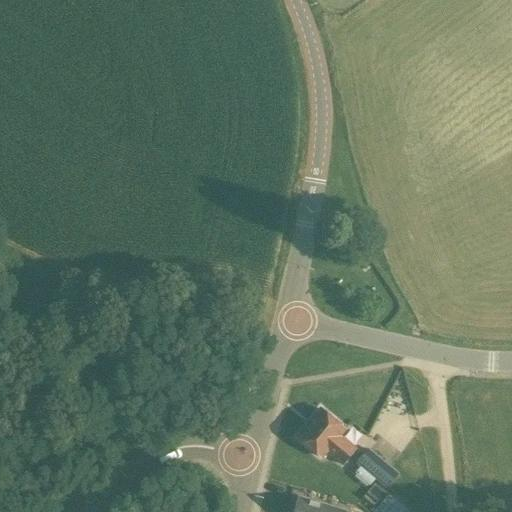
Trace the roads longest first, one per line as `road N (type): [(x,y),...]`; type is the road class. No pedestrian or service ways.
road 1 (unclassified): [(290,321),(320,131),(316,68),(292,0)]
road 2 (residential): [(290,321),(460,358),(511,361)]
road 3 (residential): [(67,511),(186,449),(257,456)]
road 4 (track): [(430,352),(450,511)]
road 5 (residential): [(257,456),(290,321)]
